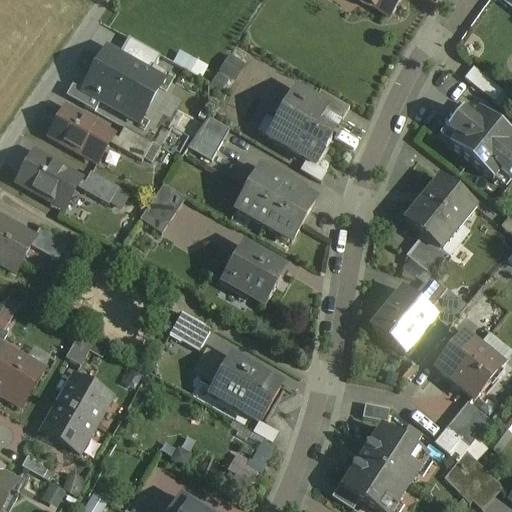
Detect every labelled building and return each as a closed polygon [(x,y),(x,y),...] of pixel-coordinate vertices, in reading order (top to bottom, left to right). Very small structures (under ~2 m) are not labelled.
[(356,0),(372,10),(373,9),(388,20),(400,0),(356,0)] [(159,59),(128,41),(115,57),(146,74),(145,75),(149,77),(153,69),(159,59)] [(177,54),(173,65),(202,75),(206,64),(177,54)] [(146,74),(115,57),(114,58),(103,62),(101,61),(82,94),(141,127),(142,125),(140,123),(161,86),(163,87),(165,85),(162,83),(166,76),(153,69),(149,77),(145,75),(146,74)] [(502,95),(472,71),(463,82),(493,106),(502,95)] [(313,104),(295,93),(267,141),(306,164),(315,169),(331,141),(315,131),(321,120),(325,113),(320,110),(321,109),(313,104)] [(348,110),(319,93),(313,104),(321,109),(320,110),(325,113),(341,122),(348,110)] [(511,141),(477,113),(470,122),(458,112),(443,131),(455,141),(448,150),(491,185),(499,176),(511,186),(511,184),(511,141)] [(112,139),(64,113),(49,139),(96,166),(108,146),(112,139)] [(341,122),(325,113),(321,120),(337,129),(341,122)] [(229,133),(208,121),(187,152),(211,165),(229,133)] [(151,147),(123,131),(117,142),(112,139),(108,146),(141,165),(151,147)] [(79,183),(33,157),(17,185),(63,211),(75,190),(79,183)] [(315,169),(306,164),(300,174),(320,186),(326,176),(315,169)] [(271,181),(258,173),(235,215),(237,216),(238,213),(251,221),(250,224),(275,238),(276,235),(289,243),(288,245),(290,246),(314,205),(300,197),(302,195),(273,178),(271,181)] [(117,191),(89,176),(83,186),(79,183),(75,190),(107,208),(109,205),(117,191)] [(439,182),(404,226),(421,240),(439,254),(440,253),(474,211),(439,182)] [(162,188),(139,223),(160,238),(185,202),(162,188)] [(128,197),(117,191),(109,205),(120,211),(128,197)] [(33,241),(0,222),(0,267),(14,276),(29,250),(34,242),(33,241)] [(511,225),(507,222),(499,231),(511,240),(511,225)] [(67,246),(39,230),(33,241),(34,242),(29,250),(56,265),(67,246)] [(439,254),(421,240),(405,260),(430,281),(447,259),(440,253),(439,254)] [(285,274),(241,249),(220,286),(264,310),(285,274)] [(428,315),(402,294),(391,308),(392,309),(373,333),(371,332),(370,333),(402,359),(433,321),(434,320),(428,315)] [(466,310),(446,294),(428,315),(434,320),(433,321),(447,333),(466,310)] [(0,328),(5,330),(9,313),(0,311),(0,328)] [(210,333),(181,316),(168,338),(198,355),(210,333)] [(77,339),(64,362),(80,370),(92,347),(77,339)] [(478,352),(463,339),(435,373),(473,404),(501,370),(499,369),(498,370),(477,353),(478,352)] [(0,349),(0,398),(21,410),(42,373),(0,349)] [(228,366),(205,352),(192,375),(215,388),(228,366)] [(280,389),(231,361),(228,366),(215,388),(209,398),(258,426),(280,389)] [(111,402),(72,380),(56,408),(95,430),(111,402)] [(489,425),(466,407),(445,432),(468,451),(489,425)] [(95,430),(56,408),(40,436),(79,458),(95,430)] [(389,413),(364,408),(362,421),(386,426),(389,413)] [(342,492),(341,493),(358,504),(370,511),(392,511),(426,462),(380,432),(342,492)] [(482,511),(503,492),(465,456),(443,483),(469,508),(472,505),(478,511),(482,511)] [(231,458),(225,476),(251,485),(257,467),(231,458)] [(48,472),(27,460),(21,470),(42,482),(48,472)] [(0,473),(0,472),(0,511),(15,485),(0,476),(0,473)] [(352,511),(358,504),(341,493),(342,492),(338,489),(331,500),(349,511),(352,511)] [(93,494),(82,511),(102,511),(108,503),(93,494)] [(194,511),(179,503),(173,511),(194,511)]
